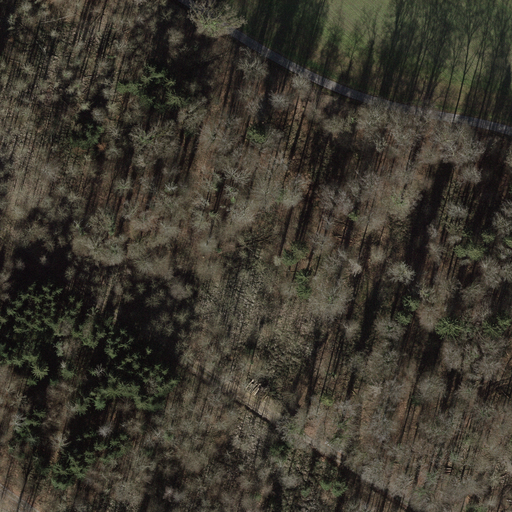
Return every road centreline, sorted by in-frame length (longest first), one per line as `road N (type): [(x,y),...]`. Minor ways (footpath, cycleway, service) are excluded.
road 1 (track): [(0,230),(55,279),(423,511)]
road 2 (unclassified): [(186,0),(267,52),(403,116),(511,132)]
